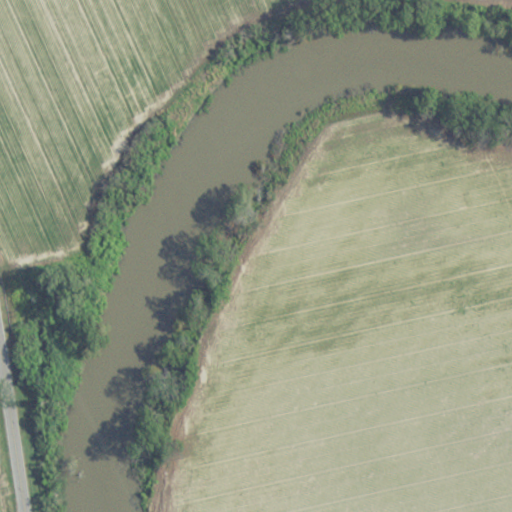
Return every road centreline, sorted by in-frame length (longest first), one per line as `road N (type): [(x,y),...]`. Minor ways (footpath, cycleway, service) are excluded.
road 1 (track): [(0,264),(78,246),(180,81),(236,38),(301,13),(369,0)]
road 2 (secondary): [(22,511),(0,354)]
